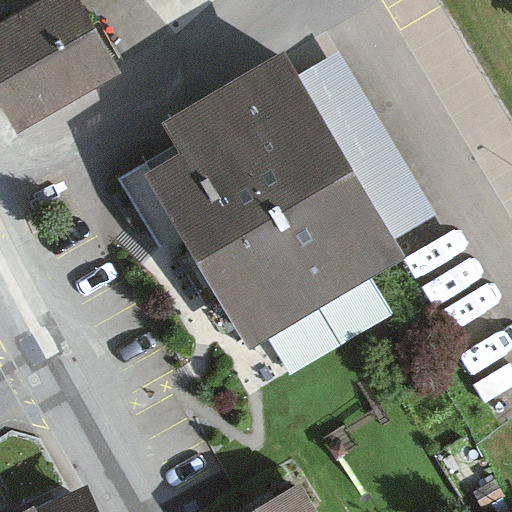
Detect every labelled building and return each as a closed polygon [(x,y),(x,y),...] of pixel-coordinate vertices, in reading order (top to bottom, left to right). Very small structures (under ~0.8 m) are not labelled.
[(69,6),(0,46),(0,97),(16,126),(108,73),(69,6)] [(339,57),(289,86),(381,249),(433,219),(339,57)] [(197,170),(166,188),(252,340),(389,263),(381,249),(289,86),(281,72),(175,132),(197,170)] [(306,511),(296,493),(263,511),(306,511)] [(80,511),(74,499),(47,511),(80,511)]
